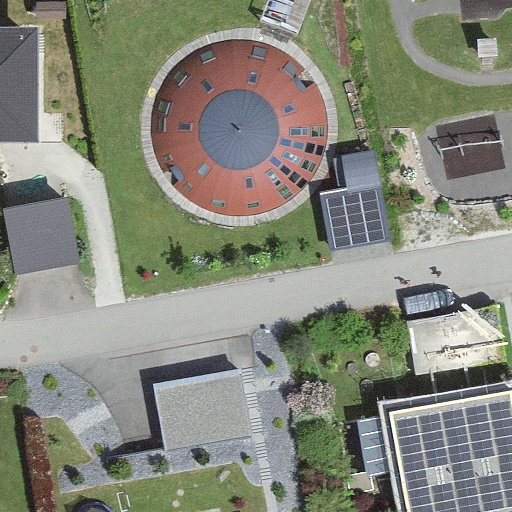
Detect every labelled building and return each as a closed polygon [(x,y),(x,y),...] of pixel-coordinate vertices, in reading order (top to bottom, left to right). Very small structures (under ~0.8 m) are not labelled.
[(0,146),(32,146),(31,36),(0,36),(0,146)] [(315,167),(321,137),(316,107),(301,80),(278,60),(250,49),(219,49),(190,59),(166,78),(151,104),(145,134),(149,164),(164,191),(187,211),(216,222),(246,222),(275,212),(299,193),(315,167)] [(392,140),(358,141),(359,178),(332,179),(334,235),(395,233),(392,140)] [(66,262),(58,206),(2,214),(10,270),(66,262)] [(503,370),(493,313),(401,328),(411,386),(503,370)] [(160,442),(257,431),(249,360),(152,371),(160,442)] [(511,511),(511,443),(504,399),(390,420),(406,511),(511,511)]
